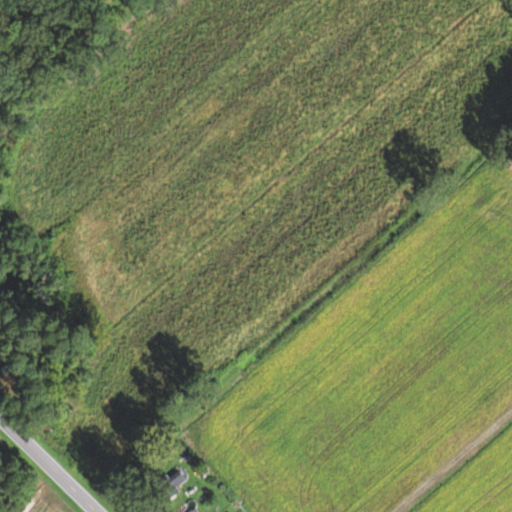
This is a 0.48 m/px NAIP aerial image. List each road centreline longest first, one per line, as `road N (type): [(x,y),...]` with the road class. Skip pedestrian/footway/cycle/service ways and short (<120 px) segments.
road 1 (residential): [(511,410),(395,511)]
road 2 (secondary): [(90,511),(0,426)]
